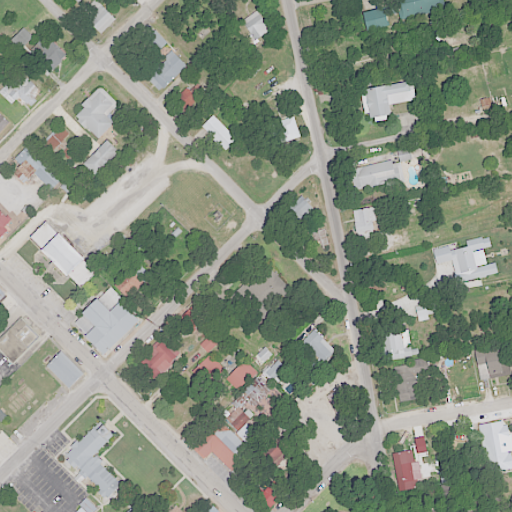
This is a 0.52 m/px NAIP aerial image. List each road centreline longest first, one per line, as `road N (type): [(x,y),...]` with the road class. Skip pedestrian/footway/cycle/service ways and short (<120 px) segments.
road 1 (residential): [(388,511),(354,310),(286,0)]
road 2 (residential): [(0,479),(318,155)]
road 3 (residential): [(354,310),(255,222),(41,0)]
road 4 (residential): [(233,511),(0,271)]
road 5 (residential): [(0,155),(156,0)]
road 6 (residential): [(373,426),(511,402)]
road 7 (residential): [(285,511),(373,426)]
